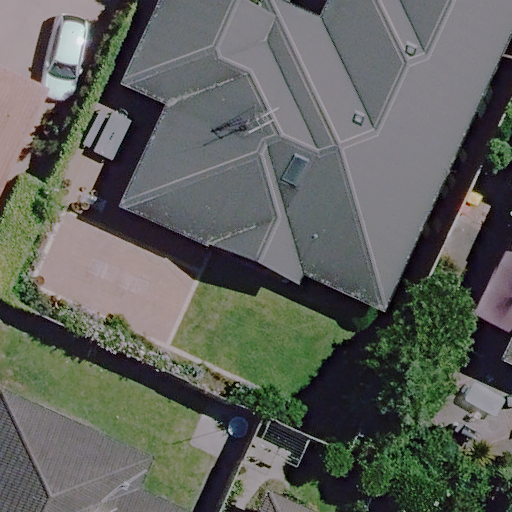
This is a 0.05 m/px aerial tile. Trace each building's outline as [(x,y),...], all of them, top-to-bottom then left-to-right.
[(127,0),(90,90),(143,112),(122,161),(88,146),(64,204),(364,328),(499,0),(127,0)] [(0,148),(24,96),(0,85),(0,148)] [(511,132),(494,172),(508,178),(476,250),(511,266),(511,279),(474,364),(511,380),(511,494),(506,508),(511,511),(511,132)] [(109,463),(0,415),(0,511),(141,511),(96,492),(109,463)] [(266,511),(233,499),(227,511),(266,511)]
